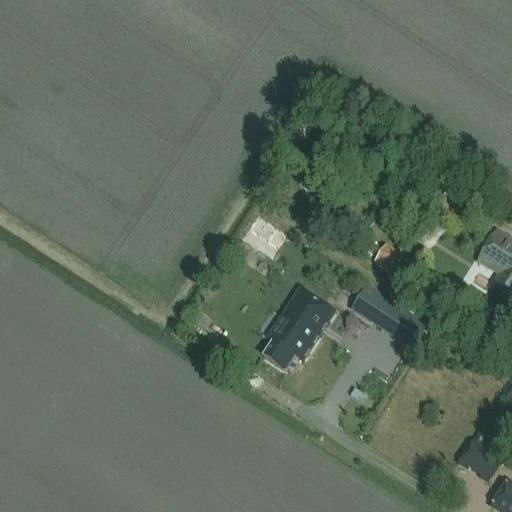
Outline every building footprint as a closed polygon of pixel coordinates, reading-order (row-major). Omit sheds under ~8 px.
[(348,207),(339,227),(366,239),(375,220),(348,207)] [(281,254),(293,238),(276,225),(264,242),(281,254)] [(511,243),(498,234),(479,265),(500,278),(493,288),(511,299),(511,243)] [(376,261),(400,280),(413,262),(389,244),(376,261)] [(238,294),(263,256),(249,246),(224,284),(238,294)] [(369,289),(352,314),(372,327),(389,302),(369,289)] [(289,324),(265,361),(272,365),(286,374),(296,359),(304,364),(336,315),(301,292),(283,320),(289,324)] [(408,314),(391,340),(411,353),(428,327),(408,314)] [(475,443),(458,466),(488,487),(504,464),(475,443)] [(511,511),(511,485),(509,483),(491,511),(492,511),(511,511)]
